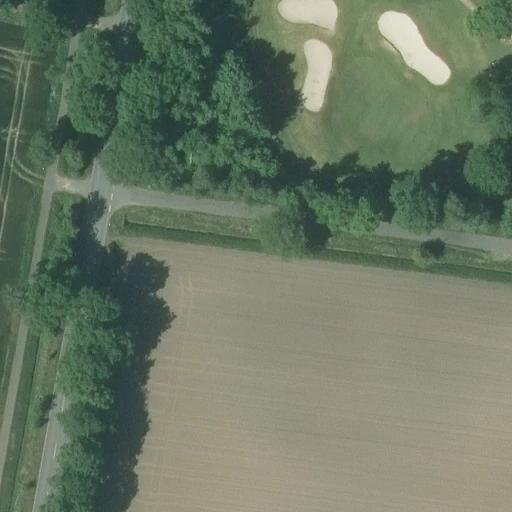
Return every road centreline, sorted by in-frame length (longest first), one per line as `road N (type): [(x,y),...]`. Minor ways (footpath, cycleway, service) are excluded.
road 1 (unclassified): [(102,197),(511,247)]
road 2 (tertiary): [(102,197),(46,511)]
road 3 (tertiary): [(136,0),(102,197)]
